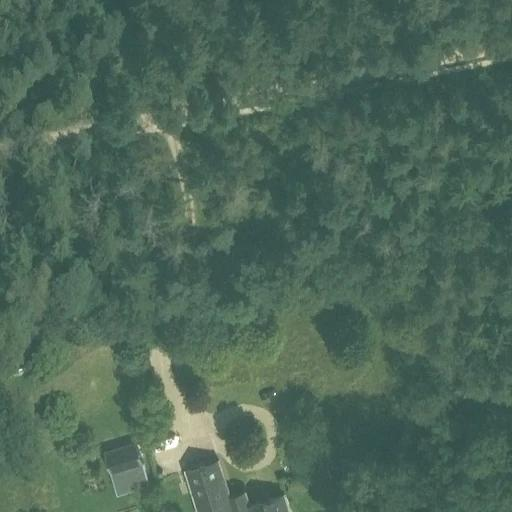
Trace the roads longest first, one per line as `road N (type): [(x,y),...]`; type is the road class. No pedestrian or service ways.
road 1 (track): [(511,51),(0,149)]
road 2 (track): [(179,291),(147,359),(43,461),(0,489)]
road 3 (track): [(179,291),(189,229),(174,115)]
road 4 (track): [(401,511),(415,459),(511,414)]
